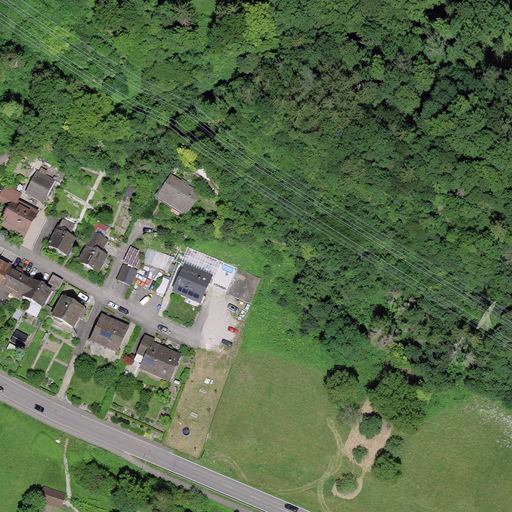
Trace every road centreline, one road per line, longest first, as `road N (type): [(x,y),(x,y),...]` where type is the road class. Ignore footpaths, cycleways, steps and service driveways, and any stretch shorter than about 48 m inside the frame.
road 1 (primary): [(289,511),(0,383)]
road 2 (residential): [(196,340),(0,240)]
